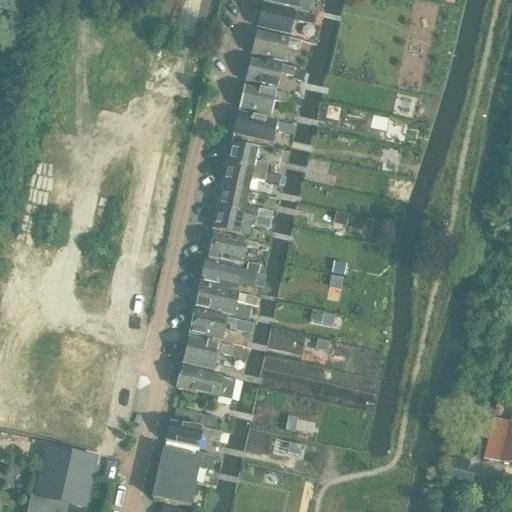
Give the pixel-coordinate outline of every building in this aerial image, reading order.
[(261,0),(261,5),(307,15),(310,0),(261,0)] [(261,6),(256,29),(288,36),(292,22),(319,28),(321,19),(261,6)] [(254,33),(249,56),(282,63),(285,49),(297,52),(307,54),(309,46),(299,43),(254,33)] [(249,61),(244,83),(245,83),(276,90),(279,77),(300,82),(302,83),(304,74),(304,73),(249,61)] [(243,88),(238,111),(270,118),(273,103),(294,108),(295,108),(299,109),(301,101),(243,88)] [(232,136),(232,137),(270,146),(273,133),(288,136),(290,127),(237,115),(233,132),(232,136)] [(363,117),(362,124),(376,128),(378,120),(363,117)] [(230,145),(226,166),(266,175),(268,166),(253,163),(256,151),(230,145)] [(226,166),(221,186),(247,192),(249,180),(264,184),(266,175),(226,166)] [(220,190),(216,211),(268,223),(270,214),(243,208),(246,196),(247,192),(221,186),(220,190)] [(216,211),(211,231),(218,233),(248,240),(251,227),(266,231),(268,223),(216,211)] [(209,241),(206,254),(209,254),(207,259),(240,266),(244,250),(255,252),(256,246),(217,237),(213,236),(212,237),(212,241),(209,241)] [(200,282),(200,283),(234,290),(235,284),(252,288),(255,275),(245,272),(238,271),(206,264),(204,263),(201,278),(200,282)] [(247,263),(245,272),(258,275),(260,266),(247,263)] [(334,264),(332,274),(344,276),(346,266),(334,264)] [(44,305),(38,333),(86,344),(89,329),(110,333),(110,335),(111,335),(119,298),(118,298),(118,299),(66,288),(67,286),(65,286),(60,309),(44,305)] [(194,308),(194,309),(231,317),(234,304),(236,295),(199,287),(195,304),(194,308)] [(258,310),(260,300),(236,295),(234,304),(258,310)] [(188,334),(188,335),(220,342),(224,325),(229,326),(228,331),(245,335),(247,325),(234,322),(193,312),(189,330),(188,334)] [(186,347),(181,366),(182,366),(212,373),(216,355),(228,358),(230,349),(187,340),(187,343),(186,347)] [(318,341),(316,350),(327,353),(330,343),(318,341)] [(232,350),(230,358),(246,361),(248,354),(232,350)] [(41,370),(37,388),(56,393),(54,404),(66,407),(61,430),(83,435),(86,422),(89,423),(95,400),(87,398),(84,397),(85,392),(89,393),(94,371),(50,361),(47,371),(41,370)] [(180,370),(176,390),(227,401),(232,403),(233,400),(237,383),(231,382),(180,370)] [(173,423),(193,428),(195,416),(175,412),(173,423)] [(194,426),(194,427),(205,430),(208,419),(197,416),(194,426)] [(511,425),(493,420),(483,460),(511,467),(511,425)] [(165,442),(165,444),(196,450),(198,440),(217,444),(226,446),(228,436),(172,424),(169,423),(167,436),(165,442)] [(281,443),(279,453),(290,455),(292,445),(281,443)] [(31,497),(27,511),(65,511),(67,505),(85,509),(96,458),(45,447),(34,498),(31,497)] [(160,463),(157,476),(194,485),(198,469),(210,471),(212,458),(196,454),(195,460),(163,453),(162,453),(164,454),(162,462),(160,463)] [(454,457),(448,482),(468,487),(471,473),(464,471),(467,461),(454,457)] [(152,499),(151,500),(189,509),(194,485),(157,476),(154,489),(152,499)]
